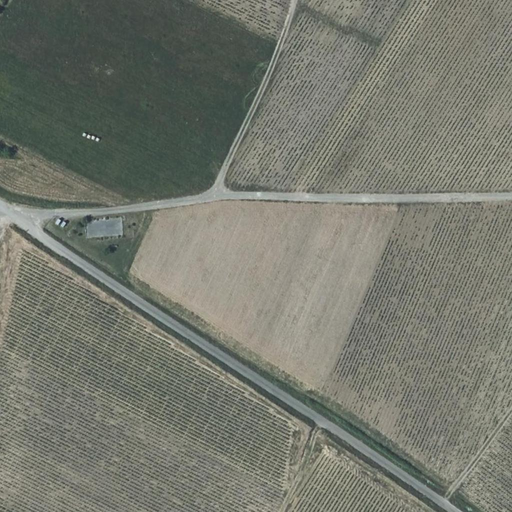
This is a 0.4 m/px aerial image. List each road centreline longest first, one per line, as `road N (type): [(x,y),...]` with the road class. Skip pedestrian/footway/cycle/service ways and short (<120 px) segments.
road 1 (unclassified): [(0,210),(452,511)]
road 2 (track): [(214,198),(511,198)]
road 3 (track): [(214,198),(292,0)]
road 4 (track): [(10,217),(214,198)]
